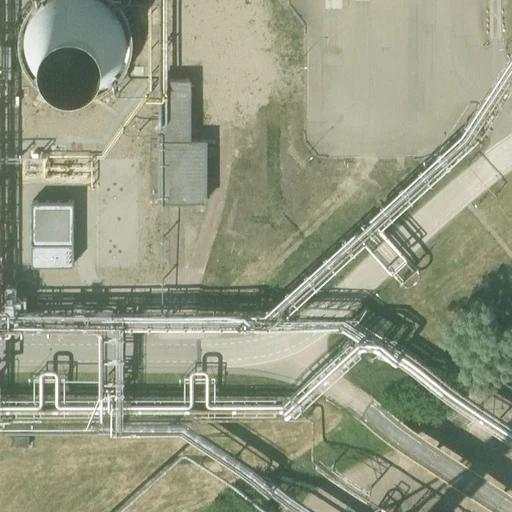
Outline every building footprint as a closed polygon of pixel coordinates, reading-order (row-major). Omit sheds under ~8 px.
[(42,82),(121,87),(126,0),(29,0),(25,65),(43,66),(42,82)] [(205,0),(205,34),(245,34),(245,0),(205,0)] [(161,200),(206,200),(207,140),(191,140),(190,79),(161,79),(161,200)] [(82,158),(75,158),(68,158),(64,159),(60,160),(58,161),(52,163),(46,166),(40,169),(35,173),(32,176),(29,180),(25,185),(22,190),(21,192),(20,194),(18,198),(17,202),(16,204),(16,206),(15,211),(15,213),(14,217),(14,221),(15,226),(15,228),(16,232),(17,236),(18,240),(19,244),(21,248),(22,250),(25,254),(28,259),(30,261),(34,265),(39,270),(43,272),(47,274),(52,277),(56,279),(60,280),(67,281),(71,282),(75,282),(80,282),(84,282),(88,281),(92,280),(99,278),(103,277),(106,275),(110,272),(114,270),(117,267),(120,264),(123,261),(126,258),(128,254),(131,251),(133,247),(134,243),(136,239),(137,235),(138,231),(138,229),(139,224),(139,220),(139,216),(138,211),(138,209),(137,205),(136,201),(134,197),(132,193),(132,191),(129,187),(128,186),(127,184),(123,179),(120,176),(117,173),(113,170),(110,168),(106,166),(102,164),(98,162),(92,160),(86,159),(82,158)] [(16,446),(29,446),(29,436),(16,436),(16,446)]
